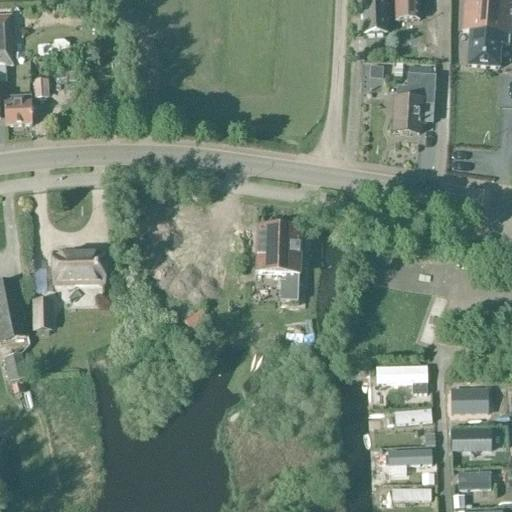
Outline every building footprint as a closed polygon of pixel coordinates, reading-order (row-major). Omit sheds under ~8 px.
[(385,37),(384,23),(389,22),(388,10),(384,10),(383,0),(363,0),(365,38),(385,37)] [(395,0),(396,24),(419,23),(417,0),(395,0)] [(467,69),(499,71),(500,48),(508,49),(511,0),(465,0),(463,34),(469,35),(467,69)] [(0,69),(13,68),(10,19),(0,19),(0,69)] [(407,91),(397,90),(394,135),(419,137),(421,106),(433,107),(435,80),(408,78),(407,91)] [(49,103),(48,81),(31,82),(31,98),(4,100),(5,129),(32,128),(31,104),(49,103)] [(297,305),(300,235),(258,233),(256,277),(285,278),(285,285),(280,285),(280,304),(297,305)] [(104,287),(103,257),(53,258),(54,288),(104,287)] [(0,347),(28,342),(17,283),(0,286),(0,347)] [(50,333),(50,332),(50,304),(34,304),(34,334),(50,333)] [(26,380),(20,356),(3,361),(9,384),(26,380)]
